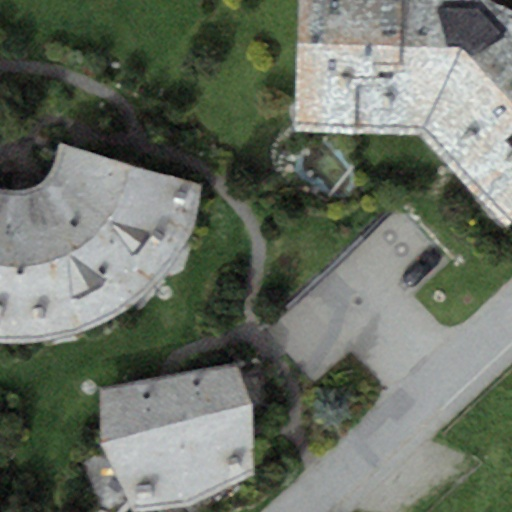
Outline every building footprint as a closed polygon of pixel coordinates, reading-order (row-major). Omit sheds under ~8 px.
[(300,0),(295,131),(418,134),(481,0),(300,0)] [(511,9),(491,0),(481,0),(418,134),(504,230),(511,221),(511,9)] [(6,190),(0,188),(0,340),(41,341),(86,330),(120,314),(153,288),(171,262),(194,225),(201,184),(59,142),(51,173),(40,184),(22,191),(6,190)] [(235,369),(170,379),(192,501),(252,476),(253,401),(235,369)] [(135,510),(192,501),(170,379),(100,391),(101,444),(135,510)]
